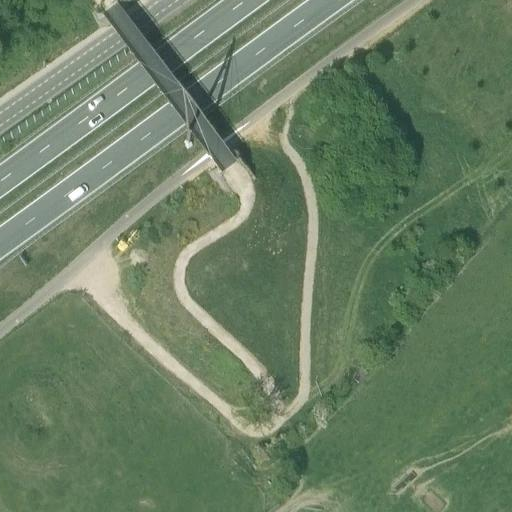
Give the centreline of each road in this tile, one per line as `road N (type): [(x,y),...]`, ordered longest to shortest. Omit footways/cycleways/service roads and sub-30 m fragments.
road 1 (trunk): [(0,243),(331,0)]
road 2 (trunk): [(249,0),(0,183)]
road 3 (tertiary): [(168,0),(0,121)]
